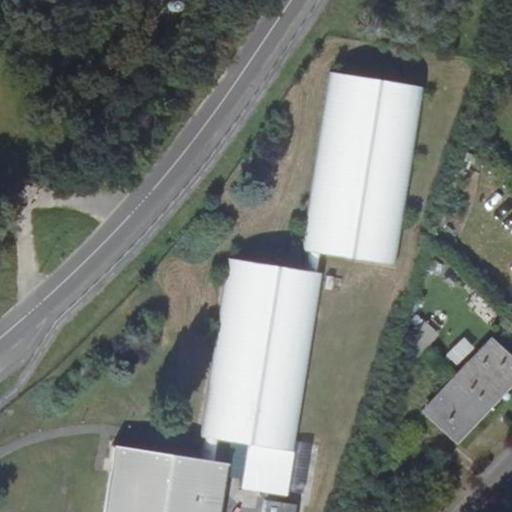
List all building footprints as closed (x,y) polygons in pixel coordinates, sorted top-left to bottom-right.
[(305,253),(319,255),(393,267),(422,88),(329,73),(300,252),(305,253)] [(302,271),(315,274),(319,255),(305,253),(302,271)] [(203,438),(216,441),(236,444),(236,446),(245,448),(238,490),(285,497),(291,457),(320,280),(321,275),(315,274),(302,271),(228,260),(199,438),(203,438)] [(413,333),(425,344),(437,332),(425,320),(413,333)] [(425,344),(413,333),(402,344),(414,355),(425,344)] [(458,361),(472,347),(463,338),(449,353),(458,361)] [(457,374),(486,401),(511,373),(511,358),(491,338),(457,374)] [(453,436),(460,429),(486,401),(457,374),(424,408),(449,433),(453,436)] [(200,460),(213,463),(216,441),(203,438),(202,448),(200,460)] [(102,511),(215,511),(223,466),(225,467),(225,464),(213,463),(200,460),(113,447),(102,511)] [(264,500),(263,511),(293,511),(294,501),(264,500)]
